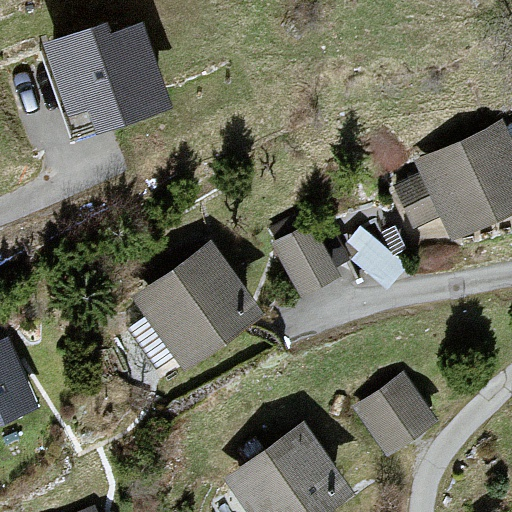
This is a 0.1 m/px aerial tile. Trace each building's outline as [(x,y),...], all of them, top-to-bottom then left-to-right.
[(104,28),(50,46),(70,105),(91,98),(102,129),(168,106),(141,28),(108,39),(104,28)] [(425,167),(398,180),(414,216),(439,204),(447,221),(511,191),(511,149),(498,118),(419,154),(425,167)] [(307,221),(275,238),(298,281),(330,264),(307,221)] [(207,237),(133,290),(178,351),(251,298),(207,237)] [(1,335),(0,334),(0,409),(28,398),(1,335)] [(402,362),(349,396),(378,440),(431,405),(402,362)] [(301,419),(226,470),(254,511),(292,511),(342,478),(301,419)]
